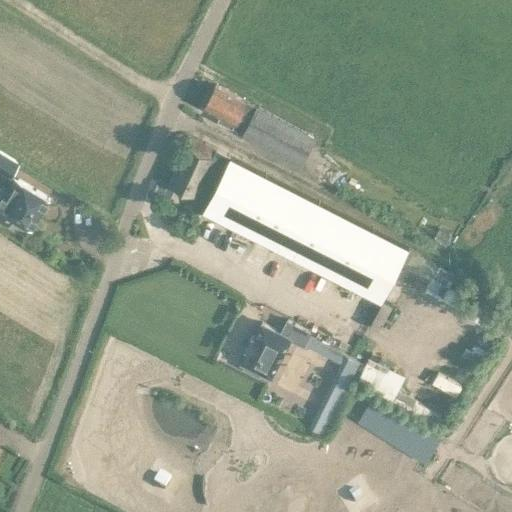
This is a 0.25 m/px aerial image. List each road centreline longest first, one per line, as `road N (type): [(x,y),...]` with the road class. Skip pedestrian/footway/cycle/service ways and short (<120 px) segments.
road 1 (unclassified): [(20,511),(164,112),(221,0)]
road 2 (track): [(22,0),(171,98)]
road 3 (track): [(325,192),(431,249)]
